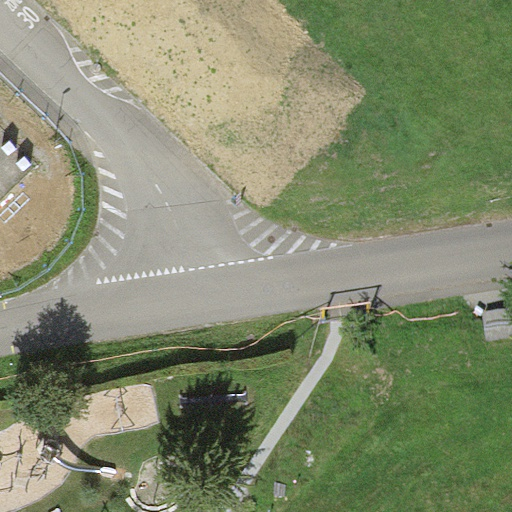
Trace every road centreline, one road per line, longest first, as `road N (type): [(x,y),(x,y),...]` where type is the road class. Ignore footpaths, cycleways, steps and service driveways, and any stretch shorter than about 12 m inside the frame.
road 1 (residential): [(0,16),(134,155),(177,232),(188,300)]
road 2 (tertiary): [(511,249),(188,300)]
road 3 (tertiary): [(188,300),(0,330)]
